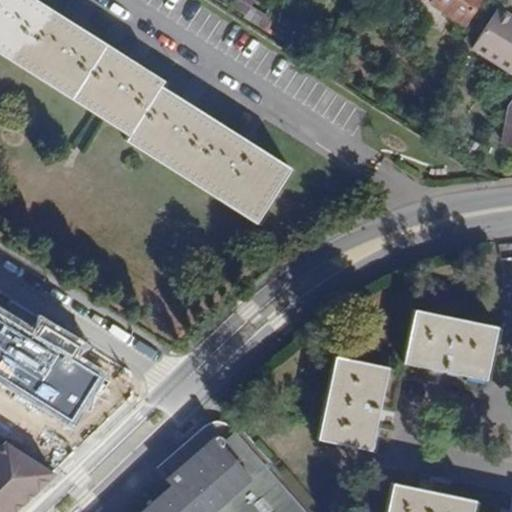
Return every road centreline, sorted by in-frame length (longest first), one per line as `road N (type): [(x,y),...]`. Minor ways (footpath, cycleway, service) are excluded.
road 1 (tertiary): [(447,218),(361,236),(309,261),(171,379)]
road 2 (tertiary): [(205,400),(317,304),(447,218)]
road 3 (residential): [(511,401),(431,394),(411,401),(396,433),(397,453),(511,490)]
road 4 (residential): [(0,271),(171,379)]
road 5 (tertiary): [(171,379),(44,511)]
road 6 (tertiary): [(85,511),(205,400)]
